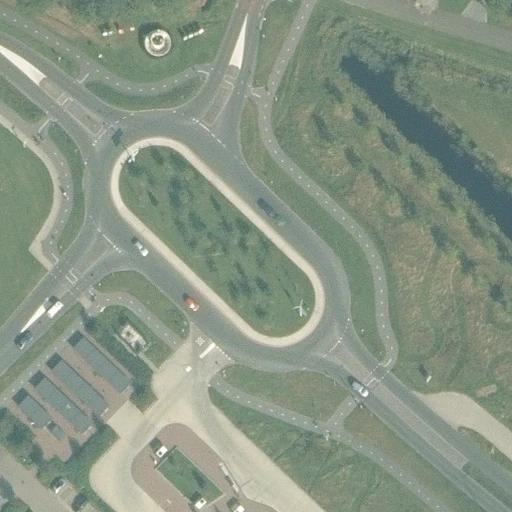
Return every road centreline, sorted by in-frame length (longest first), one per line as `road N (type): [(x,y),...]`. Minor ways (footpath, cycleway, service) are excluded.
road 1 (secondary): [(307,352),(496,511)]
road 2 (secondary): [(511,489),(332,325)]
road 3 (secondary): [(332,325),(337,291),(328,266),(216,159)]
road 4 (secondary): [(136,250),(244,352),(275,361),(307,352)]
road 5 (tertiary): [(131,128),(112,124),(30,57),(0,45)]
road 6 (secondary): [(216,159),(247,66),(247,13)]
road 7 (secondary): [(102,213),(17,337)]
road 8 (secondary): [(17,337),(119,253),(136,250)]
road 9 (unclassified): [(511,43),(370,0)]
road 10 (tertiary): [(0,59),(73,129),(98,166)]
road 11 (secondary): [(247,13),(191,118),(177,128)]
